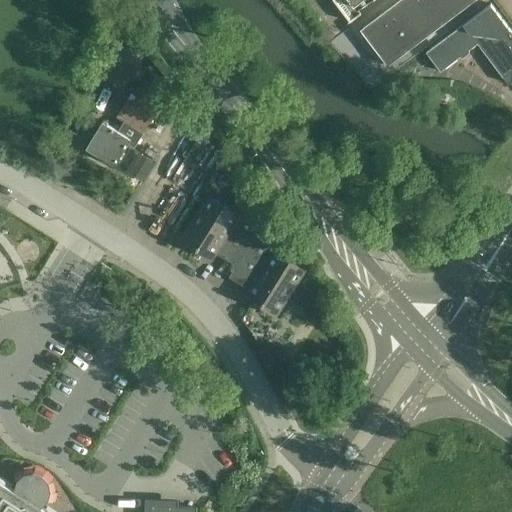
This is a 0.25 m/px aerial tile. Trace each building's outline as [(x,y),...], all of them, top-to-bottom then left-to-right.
[(333,0),(350,22),(361,13),(359,10),(372,0),(333,0)] [(388,66),(475,0),(398,0),(360,29),(388,66)] [(511,31),(491,3),(426,52),(441,71),(478,43),(504,78),(508,84),(511,84),(511,31)] [(150,103),(165,79),(148,69),(133,93),(150,103)] [(103,121),(87,148),(115,165),(129,143),(134,146),(142,133),(125,122),(119,131),(103,121)] [(215,253),(236,266),(265,221),(243,190),(231,209),(209,195),(182,239),(212,258),(215,253)] [(286,250),(265,221),(236,266),(229,277),(250,290),(246,295),(277,314),(305,270),(282,256),(286,250)] [(0,511),(196,511),(197,507),(153,505),(152,511),(49,511),(39,506),(49,500),(52,491),(49,482),(43,475),(34,472),(24,474),(17,481),(14,490),(0,481),(0,511)]
